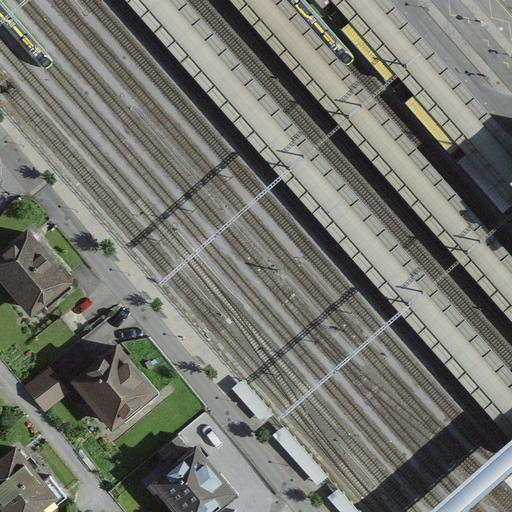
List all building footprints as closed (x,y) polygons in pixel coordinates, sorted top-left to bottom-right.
[(494,405),(511,388),(511,370),(380,221),(373,227),(350,201),(341,209),(354,224),(340,236),(372,273),(368,276),(388,299),(395,293),(494,405)] [(453,238),(511,305),(511,252),(480,215),(453,238)] [(73,283),(28,228),(0,250),(0,281),(30,318),(73,283)] [(79,340),(60,317),(34,338),(53,361),(79,340)] [(159,393),(118,343),(71,382),(112,431),(159,393)] [(70,392),(50,367),(25,387),(44,412),(70,392)] [(168,464),(189,447),(178,435),(158,452),(168,464)] [(216,511),(237,495),(195,445),(148,484),(171,511),(216,511)] [(44,481),(16,447),(0,459),(0,508),(3,511),(49,511),(67,498),(50,477),(44,481)]
